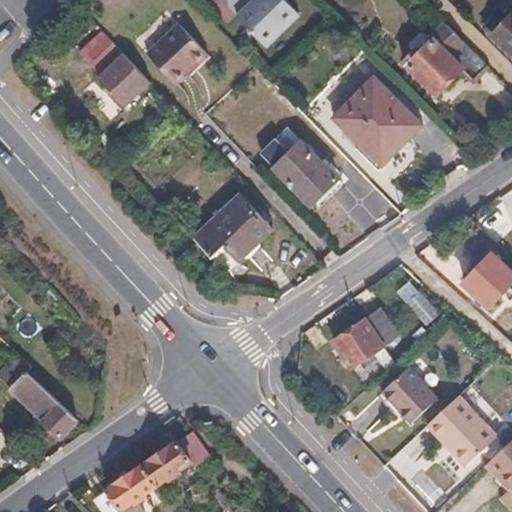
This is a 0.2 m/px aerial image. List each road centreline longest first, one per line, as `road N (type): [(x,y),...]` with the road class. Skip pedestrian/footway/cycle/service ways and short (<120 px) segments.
road 1 (primary): [(215,370),(0,135)]
road 2 (residential): [(511,164),(260,337)]
road 3 (residential): [(12,511),(215,370)]
road 4 (primary): [(344,511),(215,370)]
